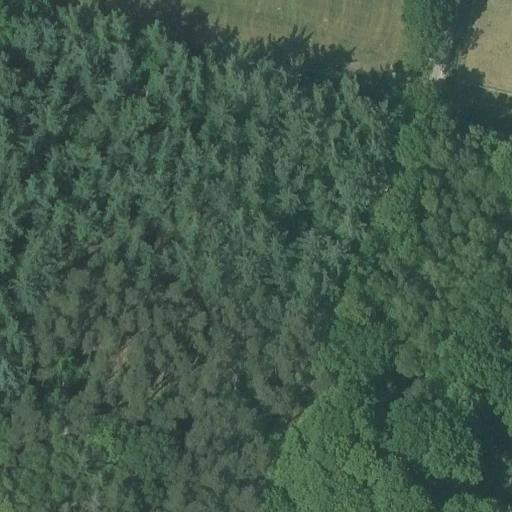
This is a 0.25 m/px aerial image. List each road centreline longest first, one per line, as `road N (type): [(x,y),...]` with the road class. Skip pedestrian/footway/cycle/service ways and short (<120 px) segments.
road 1 (unclassified): [(272,511),(444,0)]
road 2 (track): [(0,411),(280,487),(447,511)]
